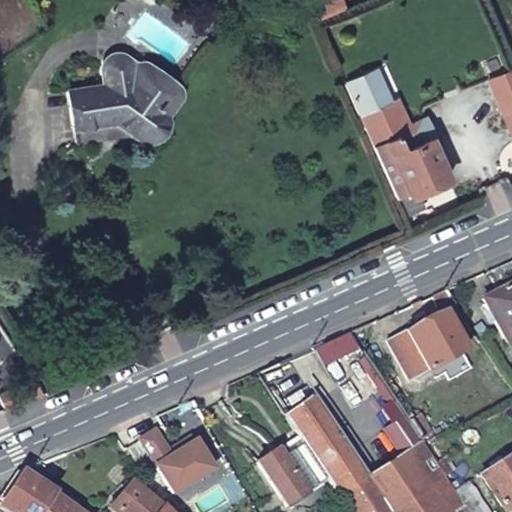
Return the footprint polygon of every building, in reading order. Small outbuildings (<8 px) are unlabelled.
[(153,142),(170,132),(166,109),(177,109),(184,101),(182,90),(149,61),(145,65),(142,63),(136,58),(130,55),(125,54),(118,56),(113,61),(109,67),(112,83),(72,90),(75,129),(118,123),(131,133),(153,142)] [(511,109),(511,73),(486,84),(501,115),(511,109)] [(368,134),(405,118),(397,97),(358,113),(368,134)] [(511,109),(501,115),(511,140),(511,109)] [(407,123),(405,118),(368,134),(397,198),(397,200),(400,199),(408,215),(426,207),(420,193),(449,180),(421,117),(407,123)] [(511,284),(480,300),(505,349),(511,345),(511,284)] [(452,307),(441,291),(429,297),(438,314),(441,313),(452,307)] [(441,313),(438,314),(385,342),(406,381),(462,352),(441,313)] [(0,406),(1,409),(38,393),(29,379),(0,392),(0,406)] [(464,511),(461,506),(443,478),(434,466),(419,443),(362,479),(308,398),(280,417),(294,437),(300,446),(323,481),(337,500),(342,497),(352,511),(464,511)] [(153,429),(138,437),(169,492),(210,468),(194,440),(168,454),(153,429)] [(300,446),(294,437),(273,449),(279,458),(300,446)] [(279,458),(273,449),(254,461),(284,505),(323,481),(300,446),(279,458)] [(511,453),(479,474),(504,511),(506,511),(511,508),(511,453)] [(443,461),(434,466),(443,478),(451,473),(443,461)] [(0,498),(0,508),(5,511),(34,511),(52,491),(18,474),(0,498)] [(174,511),(164,500),(131,478),(128,481),(109,505),(121,511),(174,511)] [(52,491),(34,511),(84,511),(65,498),(52,491)] [(483,511),(475,498),(461,506),(464,511),(483,511)]
